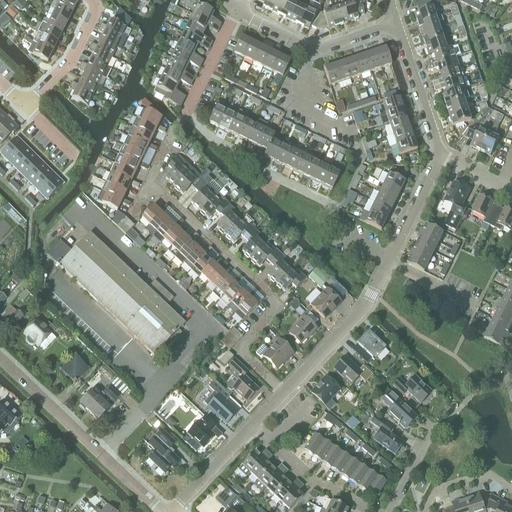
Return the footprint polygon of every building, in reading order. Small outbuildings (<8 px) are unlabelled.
[(54,0),(52,4),(72,14),(73,12),(76,4),(77,4),(68,0),(60,0),(59,2),(54,0)] [(265,0),(264,4),(262,7),(272,12),(277,0),(265,0)] [(277,0),(272,12),(281,16),(289,1),(288,0),(277,0)] [(288,0),(289,1),(281,16),(290,21),(298,5),(297,5),(300,0),(299,0),(288,0)] [(347,0),(341,2),(343,6),(348,23),(358,19),(358,17),(364,15),(362,8),(356,2),(355,0),(347,0)] [(355,0),(356,2),(362,8),(365,2),(367,3),(368,0),(355,0)] [(20,12),(25,7),(19,1),(14,6),(20,12)] [(433,8),(434,2),(416,1),(420,12),(415,14),(419,24),(437,18),(433,8)] [(473,2),(470,6),(471,7),(475,9),(480,11),(482,7),(473,2)] [(52,4),(50,8),(55,10),(52,16),(67,23),(71,16),(72,14),(52,4)] [(489,4),(484,13),(489,16),(491,12),(494,7),(489,4)] [(192,15),(219,28),(221,24),(211,19),(214,14),(197,5),(192,15)] [(298,5),(290,21),(299,25),(307,10),(298,5)] [(307,10),(299,25),(309,30),(310,26),(319,31),(320,14),(316,14),(312,12),(314,8),(309,6),(307,10)] [(343,6),(333,9),(339,26),(348,23),(343,6)] [(11,17),(15,12),(12,8),(7,13),(11,17)] [(320,14),(319,31),(328,28),(329,29),(339,26),(333,9),(323,13),(320,14)] [(10,21),(5,15),(4,15),(0,19),(6,25),(10,21)] [(217,32),(219,28),(192,15),(188,24),(204,32),(207,27),(217,32)] [(44,19),(42,23),(63,33),(64,31),(63,31),(67,23),(52,16),(49,22),(44,19)] [(419,24),(422,35),(440,28),(437,18),(419,24)] [(99,28),(125,40),(127,37),(123,35),(126,29),(111,21),(107,27),(102,24),(101,25),(99,28)] [(40,27),(38,33),(42,35),(57,43),(61,35),(62,35),(63,33),(42,23),(40,27)] [(183,33),(210,46),(212,42),(202,37),(204,32),(188,24),(183,33)] [(104,34),(101,40),(116,48),(116,49),(120,50),(125,40),(99,28),(98,30),(98,32),(104,34)] [(426,45),(444,39),(440,28),(422,35),(426,45)] [(33,42),(53,53),(54,51),(53,50),(57,43),(42,35),(38,33),(35,39),(34,39),(33,42)] [(208,51),(210,46),(183,33),(179,42),(195,50),(198,46),(208,51)] [(25,36),(24,40),(27,44),(31,46),(31,47),(36,49),(33,55),(47,62),(51,54),(52,55),(53,53),(33,42),(25,36)] [(233,53),(234,53),(243,58),(251,42),(242,37),(233,53)] [(429,55),(434,54),(434,53),(447,49),(447,48),(444,39),(426,45),(429,55)] [(112,58),(116,49),(116,48),(101,40),(98,46),(92,44),(91,44),(90,47),(112,58)] [(174,51),(201,65),(203,61),(193,55),(195,50),(179,42),(174,51)] [(253,63),(261,47),(251,42),(243,58),(253,63)] [(107,67),(112,58),(90,47),(88,50),(89,51),(94,54),(91,60),(107,67)] [(263,68),(271,51),(261,47),(253,63),(263,68)] [(434,53),(434,54),(436,59),(426,62),(427,67),(456,57),(452,47),(447,48),(447,49),(434,53)] [(375,52),(381,69),(391,65),(386,48),(375,52)] [(199,69),(201,65),(174,51),(170,61),(186,69),(189,64),(199,69)] [(273,73),(281,56),(271,51),(263,68),(273,73)] [(371,72),(381,69),(375,52),(365,55),(371,72)] [(360,76),(371,72),(365,55),(355,58),(360,76)] [(281,56),(273,73),(282,77),(290,61),(281,56)] [(456,57),(427,67),(429,72),(439,68),(441,74),(459,68),(456,57)] [(350,79),(360,76),(355,58),(344,62),(350,79)] [(102,77),(105,79),(110,70),(107,68),(107,67),(91,60),(88,66),(83,63),(81,63),(80,66),(102,77)] [(184,74),(186,69),(170,61),(165,70),(192,83),(194,79),(184,74)] [(340,83),(350,79),(344,62),(334,65),(340,83)] [(329,86),(340,83),(334,65),(324,69),(329,86)] [(97,87),(102,77),(80,66),(79,69),(79,70),(85,73),(82,79),(97,87)] [(443,79),(433,83),(434,87),(442,85),(445,84),(463,78),(459,68),(441,74),(443,79)] [(190,87),(192,83),(165,70),(161,79),(177,87),(180,82),(190,87)] [(445,84),(448,94),(461,90),(466,88),(463,78),(445,84)] [(92,96),(97,87),(82,79),(79,85),(73,82),(72,83),(70,85),(92,96)] [(155,94),(164,98),(163,99),(180,108),(185,97),(175,92),(177,87),(161,79),(156,88),(154,92),(156,93),(155,94)] [(87,106),(92,96),(70,85),(69,88),(69,89),(75,92),(72,99),(87,106)] [(443,96),(446,106),(465,100),(469,98),(466,88),(461,90),(448,94),(443,96)] [(475,91),(474,94),(474,97),(480,95),(486,93),(485,88),(478,90),(475,91)] [(381,111),(378,112),(380,117),(403,109),(400,98),(382,104),(379,105),(381,111)] [(153,106),(144,99),(140,104),(149,111),(153,106)] [(359,108),(370,104),(369,100),(357,103),(359,108)] [(450,116),(468,110),(465,100),(446,106),(450,116)] [(216,107),(208,123),(218,127),(226,111),(222,109),(224,104),(217,101),(214,106),(216,107)] [(342,102),(336,104),(339,114),(345,112),(342,102)] [(348,112),(359,108),(357,103),(346,107),(348,112)] [(142,120),(142,121),(157,128),(156,130),(160,132),(162,128),(158,126),(161,118),(142,109),(138,118),(142,120)] [(403,109),(380,117),(383,127),(384,127),(386,126),(389,125),(407,119),(403,109)] [(236,116),(228,132),(237,137),(246,120),(248,115),(238,110),(236,116)] [(468,110),(450,116),(453,127),(472,121),(468,110)] [(226,111),(218,127),(228,132),(236,116),(231,113),(226,111)] [(0,130),(12,119),(8,115),(7,117),(2,113),(0,114),(0,130)] [(152,137),(156,130),(157,128),(142,121),(136,118),(132,127),(152,137)] [(12,119),(0,130),(0,145),(0,146),(18,128),(13,123),(15,122),(12,119)] [(407,119),(389,125),(393,135),(410,129),(407,119)] [(246,120),(237,137),(247,142),(255,125),(246,120)] [(255,125),(247,142),(257,146),(265,130),(266,128),(268,125),(258,120),(256,125),(255,125)] [(360,123),(356,125),(358,131),(362,132),(370,127),(367,121),(364,122),(360,123)] [(148,146),(147,148),(151,150),(153,146),(149,145),(152,137),(132,127),(128,137),(148,146)] [(474,127),(463,137),(473,142),(471,147),(481,152),(492,129),(487,127),(485,132),(479,130),(474,127)] [(410,129),(393,135),(396,145),(414,140),(410,129)] [(492,129),(481,152),(491,156),(499,139),(494,137),(497,132),(492,129)] [(265,130),(257,146),(266,151),(267,151),(272,140),(275,135),(265,130)] [(144,156),(147,148),(148,146),(128,137),(123,146),(144,156)] [(17,138),(1,155),(9,162),(25,146),(17,138)] [(266,151),(264,156),(274,161),(282,145),(272,140),(267,151),(266,151)] [(414,140),(396,145),(400,156),(417,150),(414,140)] [(282,145),(274,161),(284,166),(292,150),(291,149),(293,145),(283,141),(282,145)] [(367,144),(363,146),(365,152),(369,150),(377,148),(375,141),(367,144)] [(292,150),(284,166),(293,171),(301,154),(297,152),(298,149),(297,147),(294,145),(293,145),(291,149),(292,150)] [(25,146),(9,162),(16,170),(32,154),(25,146)] [(139,165),(138,167),(142,169),(144,165),(140,163),(144,156),(123,146),(119,155),(139,165)] [(32,154),(16,170),(24,178),(40,161),(32,154)] [(293,171),(293,172),(293,173),(298,176),(299,175),(300,174),(303,176),(311,159),(301,154),(293,171)] [(114,165),(120,167),(135,174),(138,167),(139,165),(119,155),(114,165)] [(311,159),(303,176),(313,180),(321,164),(316,161),(317,158),(312,156),(311,159)] [(174,170),(166,179),(174,187),(187,173),(179,165),(183,161),(178,157),(170,166),(174,170)] [(40,161),(24,178),(32,185),(48,169),(40,161)] [(321,164),(313,180),(322,185),(330,169),(330,168),(325,166),(327,163),(322,161),(321,164)] [(330,169),(322,185),(332,190),(340,173),(335,171),(336,168),(335,166),(332,164),(330,168),(330,169)] [(130,183),(130,185),(134,187),(135,183),(131,181),(135,174),(120,167),(115,176),(130,183)] [(382,173),(378,181),(384,184),(400,192),(405,182),(400,180),(404,173),(392,167),(389,174),(388,176),(382,173)] [(48,169),(32,185),(40,193),(56,176),(48,169)] [(187,173),(174,187),(183,195),(191,186),(195,190),(204,181),(200,177),(196,181),(187,173)] [(56,176),(40,193),(47,200),(63,184),(56,176)] [(126,192),(130,185),(130,183),(115,176),(111,185),(126,192)] [(200,194),(191,203),(200,211),(213,197),(217,193),(209,186),(213,182),(208,177),(204,181),(195,190),(200,194)] [(122,202),(121,203),(125,205),(127,202),(123,200),(126,192),(111,185),(106,182),(101,192),(122,202)] [(456,232),(462,219),(467,208),(462,205),(470,191),(454,183),(445,202),(453,206),(444,226),(456,232)] [(378,188),(376,193),(379,194),(395,202),(400,192),(384,184),(381,190),(378,188)] [(373,191),(369,201),(391,212),(395,202),(379,194),(376,193),(375,192),(373,191)] [(97,201),(102,204),(117,211),(121,203),(122,202),(101,192),(97,201)] [(213,197),(200,211),(208,219),(217,211),(221,215),(230,205),(227,203),(225,201),(217,193),(213,197)] [(347,195),(345,201),(349,203),(352,205),(353,202),(350,200),(352,197),(347,195)] [(490,226),(499,207),(493,205),(494,203),(480,196),(472,212),(486,219),(483,223),(490,226)] [(369,201),(364,210),(386,221),(391,212),(369,201)] [(225,219),(217,227),(218,228),(225,236),(238,222),(230,214),(234,210),(230,205),(221,215),(225,219)] [(7,214),(12,210),(8,206),(3,210),(7,214)] [(153,206),(142,218),(149,225),(161,213),(162,215),(165,211),(162,209),(159,212),(153,206)] [(499,207),(490,226),(502,232),(504,228),(511,231),(511,229),(511,211),(505,208),(504,210),(499,207)] [(359,221),(364,223),(381,231),(386,221),(364,210),(364,211),(359,221)] [(161,213),(149,225),(152,228),(156,232),(157,233),(168,220),(162,215),(161,213)] [(118,225),(117,226),(121,231),(130,221),(126,217),(125,217),(118,225)] [(156,232),(152,237),(160,244),(164,239),(164,240),(175,228),(176,227),(174,226),(168,220),(157,233),(156,232)] [(130,221),(121,231),(126,235),(128,233),(129,232),(129,231),(130,231),(134,226),(130,221)] [(238,222),(225,236),(234,244),(239,238),(242,235),(246,239),(255,230),(251,225),(247,229),(238,222)] [(175,228),(164,240),(171,246),(171,247),(183,234),(177,229),(177,228),(180,226),(177,223),(174,226),(176,227),(175,228)] [(419,234),(439,243),(444,233),(427,225),(424,231),(421,230),(419,234)] [(247,246),(242,252),(251,260),(264,246),(256,238),(260,234),(255,230),(246,239),(251,243),(247,246)] [(128,233),(126,235),(133,242),(137,238),(129,231),(129,232),(128,233)] [(56,263),(145,348),(154,356),(160,350),(163,353),(176,338),(174,336),(185,324),(90,234),(71,254),(59,242),(48,253),(58,262),(56,263)] [(171,246),(167,251),(174,258),(190,241),(192,243),(195,240),(192,237),(189,240),(183,234),(171,247),(171,246)] [(434,253),(439,243),(419,234),(418,237),(420,238),(417,245),(434,253)] [(137,238),(133,242),(140,249),(144,245),(137,238)] [(190,241),(174,258),(181,265),(183,263),(186,260),(186,261),(198,248),(192,243),(190,241)] [(264,246),(251,260),(259,268),(264,263),(268,259),(272,263),(281,254),(276,250),(275,250),(267,243),(264,246)] [(429,263),(434,253),(417,245),(414,251),(412,249),(410,253),(429,263)] [(186,260),(183,263),(191,270),(194,268),(205,256),(204,254),(198,248),(186,261),(186,260)] [(194,268),(191,270),(199,277),(201,275),(213,263),(207,257),(210,254),(207,251),(204,254),(205,256),(194,268)] [(425,273),(429,263),(410,253),(408,257),(410,258),(407,264),(425,273)] [(272,271),(268,276),(276,284),(289,270),(281,263),(285,258),(281,254),(272,263),(276,267),(272,271)] [(213,263),(201,275),(209,282),(220,270),(222,271),(225,268),(222,265),(219,268),(213,263)] [(220,270),(209,282),(216,289),(227,277),(222,271),(220,270)] [(289,270),(276,284),(285,292),(293,284),(297,288),(302,283),(306,279),(301,274),(297,278),(289,270)] [(321,289),(325,284),(314,273),(309,277),(321,289)] [(216,289),(211,293),(219,300),(223,296),(235,284),(233,282),(227,277),(216,289)] [(223,296),(219,300),(219,301),(226,308),(227,308),(231,304),(231,303),(242,291),(236,285),(239,282),(236,279),(233,282),(235,284),(223,296)] [(325,319),(341,303),(327,290),(311,306),(325,319)] [(242,291),(231,303),(231,304),(238,310),(250,298),(251,299),(254,296),(251,293),(248,297),(242,291)] [(511,292),(508,291),(503,300),(511,304),(511,292)] [(250,298),(238,310),(246,318),(257,305),(251,299),(250,298)] [(511,304),(503,300),(499,310),(511,316),(511,304)] [(291,307),(295,311),(300,305),(296,302),(291,307)] [(17,312),(12,308),(2,318),(12,328),(23,316),(18,311),(17,312)] [(511,316),(499,310),(494,320),(511,328),(511,326),(511,316)] [(217,317),(215,319),(222,326),(224,324),(226,322),(219,315),(217,317)] [(301,345),(308,337),(316,329),(304,318),(289,334),(301,345)] [(45,327),(37,320),(25,333),(29,337),(27,339),(27,342),(29,344),(33,345),(35,343),(39,347),(55,330),(48,323),(45,327)] [(511,340),(511,335),(508,334),(511,328),(494,320),(489,329),(511,340)] [(229,333),(238,342),(243,337),(233,328),(229,333)] [(270,332),(275,338),(279,334),(274,328),(270,332)] [(511,346),(511,345),(511,340),(489,329),(484,339),(501,348),(504,342),(511,346)] [(234,346),(238,342),(229,333),(225,338),(234,346)] [(374,361),(385,349),(368,333),(356,345),(359,348),(354,353),(367,364),(372,359),(374,361)] [(230,351),(234,346),(225,338),(220,342),(230,351)] [(277,370),(292,353),(279,340),(263,357),(277,370)] [(75,384),(89,370),(75,355),(60,370),(75,384)] [(359,371),(345,357),(334,369),(352,386),(359,377),(365,383),(373,375),(363,366),(359,371)] [(231,391),(234,391),(246,402),(258,390),(244,377),(248,372),(235,360),(228,367),(236,374),(227,384),(226,387),(227,389),(229,391),(231,391)] [(103,365),(100,369),(111,380),(115,376),(103,365)] [(432,393),(424,385),(415,377),(406,386),(399,379),(393,386),(403,395),(407,391),(421,404),(432,393)] [(329,411),(334,405),(329,400),(339,390),(326,378),(316,388),(317,390),(312,395),(329,411)] [(122,395),(128,389),(117,379),(111,385),(122,395)] [(214,392),(204,403),(207,407),(226,424),(237,412),(225,401),(229,397),(218,387),(213,382),(208,387),(214,392)] [(107,389),(118,400),(122,395),(111,385),(111,384),(107,389)] [(82,395),(87,389),(84,386),(78,392),(82,395)] [(114,404),(118,400),(107,389),(103,393),(105,395),(114,404)] [(103,393),(102,392),(97,397),(91,391),(80,404),(81,405),(80,406),(84,410),(85,409),(89,412),(100,400),(105,395),(103,393)] [(405,430),(416,418),(390,393),(382,401),(391,409),(388,413),(405,430)] [(100,400),(89,412),(98,421),(99,419),(101,421),(104,417),(103,416),(110,408),(100,400)] [(16,422),(20,418),(17,415),(3,401),(0,404),(0,437),(0,438),(4,434),(3,433),(4,432),(8,436),(18,424),(16,422)] [(334,425),(337,421),(332,417),(327,414),(323,421),(333,427),(334,425)] [(341,419),(346,423),(350,419),(345,414),(341,419)] [(169,417),(165,422),(172,429),(177,425),(169,417)] [(394,455),(403,444),(390,435),(393,430),(375,417),(370,423),(380,430),(373,440),(394,455)] [(152,428),(158,422),(154,418),(148,424),(152,428)] [(199,422),(188,434),(203,448),(214,437),(209,432),(214,427),(204,418),(199,423),(199,422)] [(337,421),(334,425),(339,430),(342,426),(337,421)] [(173,468),(180,461),(169,451),(175,444),(168,437),(170,434),(165,429),(162,431),(148,445),(155,451),(148,458),(165,474),(171,467),(173,468)] [(351,439),(354,435),(348,431),(345,435),(351,439)] [(313,457),(323,441),(326,437),(320,434),(318,437),(314,435),(303,450),(313,457)] [(354,435),(351,439),(356,443),(359,440),(354,435)] [(322,463),(332,447),(323,441),(313,457),(322,463)] [(367,453),(371,449),(365,445),(361,449),(367,453)] [(11,454),(11,453),(12,450),(3,446),(2,449),(1,452),(11,455),(11,454)] [(330,469),(341,453),(332,447),(322,463),(330,469)] [(371,449),(367,453),(372,458),(375,453),(371,449)] [(255,452),(242,466),(249,472),(247,474),(248,475),(269,453),(265,450),(260,456),(255,452)] [(269,453),(248,475),(250,477),(252,475),(258,481),(271,467),(266,463),(272,457),(269,453)] [(339,475),(350,459),(341,453),(330,469),(339,475)] [(348,481),(362,461),(356,457),(354,461),(350,459),(339,475),(348,481)] [(383,467),(387,463),(382,459),(378,463),(383,467)] [(357,487),(368,471),(365,468),(367,464),(362,461),(348,481),(357,487)] [(387,463),(383,467),(389,471),(392,467),(387,463)] [(258,481),(254,485),(262,493),(264,490),(285,468),(281,465),(275,471),(271,467),(258,481)] [(285,468),(264,490),(266,492),(267,490),(274,496),(287,482),(282,478),(288,471),(285,468)] [(366,493),(377,477),(368,471),(357,487),(366,493)] [(377,477),(366,493),(375,499),(386,483),(377,477)] [(287,482),(274,496),(280,502),(278,503),(280,505),(300,483),(297,480),(291,486),(287,482)] [(300,483),(280,505),(281,506),(283,505),(289,511),(303,497),(298,492),(304,486),(300,483)] [(226,489),(215,501),(227,511),(226,511),(236,511),(243,505),(230,493),(226,489)] [(241,497),(247,503),(251,499),(245,494),(241,497)] [(466,498),(470,511),(489,511),(491,511),(492,511),(498,499),(491,496),(481,499),(479,494),(466,498)] [(470,511),(466,498),(453,503),(454,508),(444,511),(443,511),(470,511)] [(326,511),(347,511),(349,510),(331,502),(327,499),(322,510),(326,511)] [(510,511),(511,509),(506,506),(507,504),(498,499),(492,511),(510,511)]
